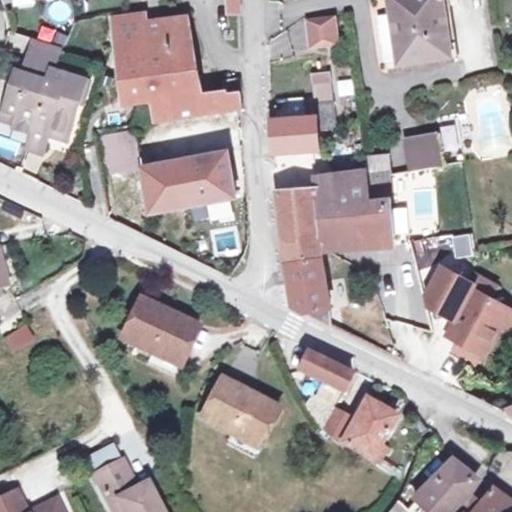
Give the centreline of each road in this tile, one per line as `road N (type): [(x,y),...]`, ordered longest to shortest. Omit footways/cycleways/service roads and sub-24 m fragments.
road 1 (residential): [(248,310),(265,283),(255,0)]
road 2 (residential): [(248,310),(511,424)]
road 3 (residential): [(0,185),(226,286),(248,310)]
